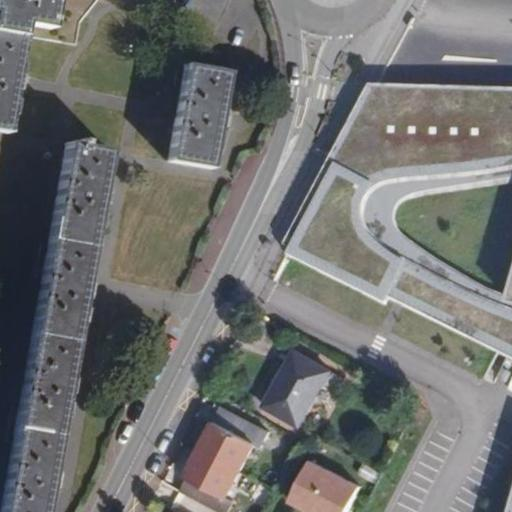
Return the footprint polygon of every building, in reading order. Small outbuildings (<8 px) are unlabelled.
[(0,0),(0,132),(6,134),(13,92),(14,84),(16,74),(23,37),(25,24),(50,28),(54,0),(0,0)] [(511,511),(511,0),(409,0),(247,312),(422,404),(370,511),(511,511)] [(219,119),(227,74),(200,69),(185,67),(178,108),(176,116),(169,162),(211,169),(219,119)] [(107,152),(66,145),(0,511),(44,511),(50,480),(66,388),(83,292),(99,199),(107,152)] [(297,351),(265,407),(301,427),(332,372),(297,351)] [(263,448),(271,433),(224,409),(216,424),(215,424),(186,476),(189,477),(180,492),(216,511),(228,511),(233,502),(228,499),(257,445),(263,448)] [(311,511),(351,511),(364,488),(314,462),(293,502),(311,511)]
